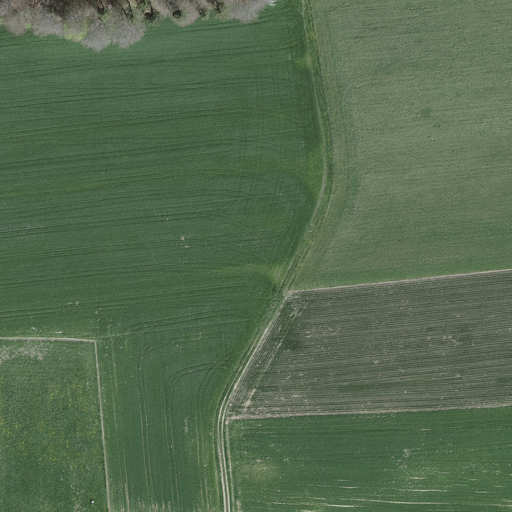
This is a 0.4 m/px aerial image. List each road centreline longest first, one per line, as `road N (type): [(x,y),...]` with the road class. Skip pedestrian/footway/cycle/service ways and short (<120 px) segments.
road 1 (track): [(294,0),(324,176),(305,256),(222,411),(228,511)]
road 2 (track): [(249,0),(0,24)]
